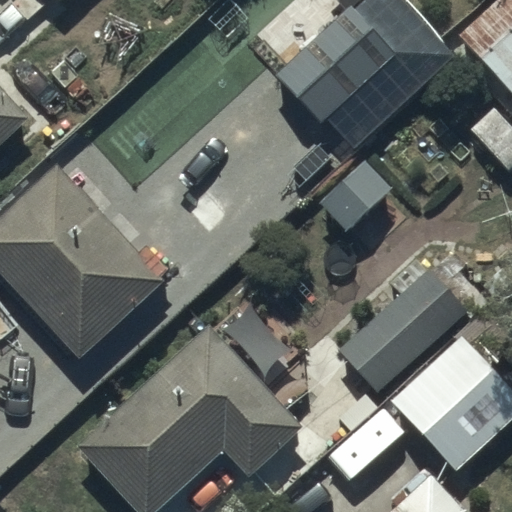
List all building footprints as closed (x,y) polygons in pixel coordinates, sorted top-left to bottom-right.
[(350,5),(276,75),(322,124),(327,120),(355,149),(455,55),(403,0),(367,0),(356,11),(350,5)] [(511,0),(487,0),(456,29),(511,88),(511,0)] [(0,79),(0,132),(26,110),(0,79)] [(53,149),(0,203),(0,266),(78,354),(166,275),(53,149)] [(465,305),(426,262),(336,341),(374,385),(465,305)] [(236,302),(212,325),(204,317),(102,412),(90,399),(69,418),(81,430),(74,436),(144,511),(220,440),(246,468),(299,419),(231,345),(255,322),(236,302)] [(511,413),(511,387),(458,327),(388,391),(455,465),(511,413)] [(360,383),(333,365),(299,415),(326,433),(360,383)] [(470,511),(428,466),(377,511),(470,511)]
